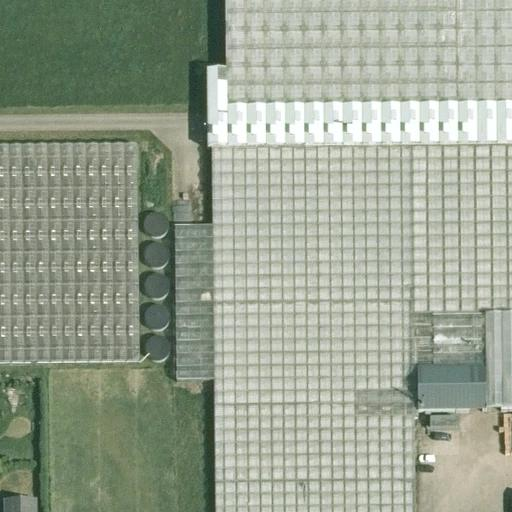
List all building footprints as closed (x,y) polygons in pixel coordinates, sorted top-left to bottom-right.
[(511,0),(224,0),(225,74),(212,74),(212,138),(511,133),(511,0)] [(213,229),(175,230),(176,379),(511,371),(511,133),(212,138),(212,155),(213,229)] [(137,148),(0,149),(0,365),(139,364),(137,148)] [(156,234),(170,233),(170,219),(155,220),(156,234)] [(168,248),(155,249),(156,265),(169,264),(168,248)] [(511,371),(176,379),(176,383),(214,383),(214,511),(414,511),(414,420),(418,420),(418,414),(511,412),(511,371)] [(36,511),(36,502),(3,503),(2,511),(36,511)]
